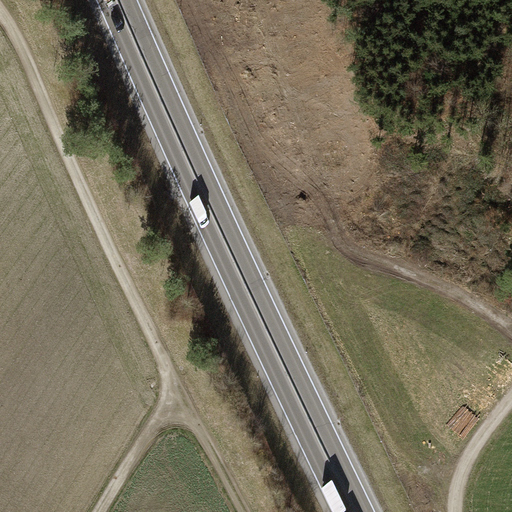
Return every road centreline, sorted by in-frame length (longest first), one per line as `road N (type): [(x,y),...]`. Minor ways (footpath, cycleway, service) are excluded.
road 1 (trunk): [(366,511),(130,0)]
road 2 (trunk): [(108,0),(344,511)]
road 3 (trunk): [(471,511),(240,0)]
road 4 (track): [(0,13),(176,393),(240,511)]
road 5 (track): [(511,330),(333,234)]
road 6 (track): [(103,511),(176,393)]
road 7 (track): [(455,511),(470,456),(511,403)]
